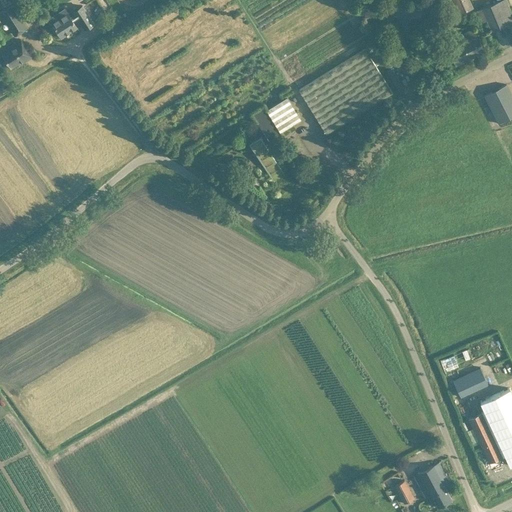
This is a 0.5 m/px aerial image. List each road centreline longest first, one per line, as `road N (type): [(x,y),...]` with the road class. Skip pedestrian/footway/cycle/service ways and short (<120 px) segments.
road 1 (unclassified): [(0,274),(145,162),(173,163),(275,230),(305,235),(330,222)]
road 2 (unclassified): [(486,511),(391,301),(330,222)]
road 3 (unclassified): [(330,222),(425,103),(511,61)]
road 4 (unknown): [(159,160),(70,35)]
